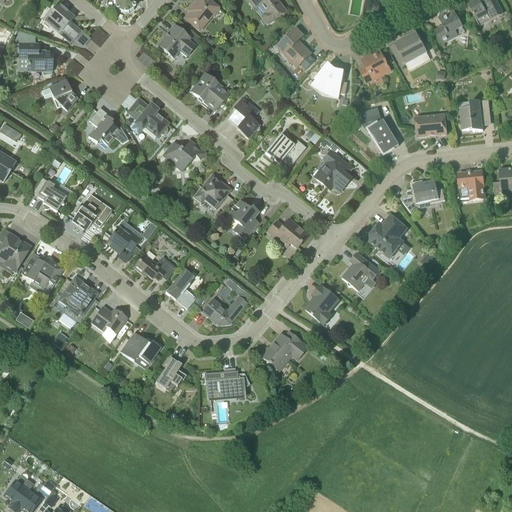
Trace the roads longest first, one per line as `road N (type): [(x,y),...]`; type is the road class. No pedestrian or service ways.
road 1 (residential): [(271,307),(248,335),(223,348),(192,346),(21,216),(0,213)]
road 2 (residential): [(330,232),(234,170),(222,145),(129,68)]
road 3 (residential): [(511,149),(411,160),(393,170),(345,231),(330,232)]
road 4 (track): [(361,365),(428,411),(511,452)]
